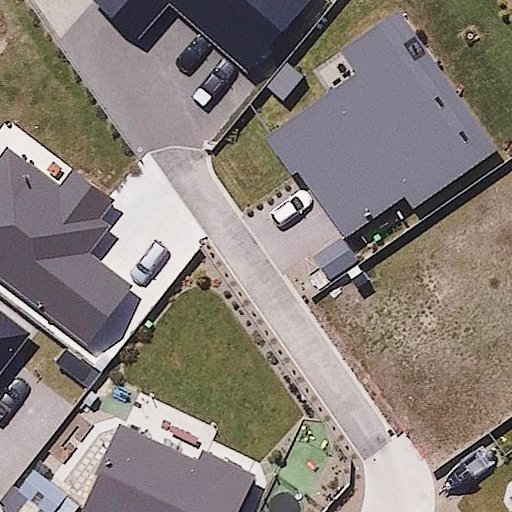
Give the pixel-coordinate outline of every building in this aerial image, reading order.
[(110,0),(142,35),(160,16),(235,86),(316,0),(110,0)] [(357,58),(267,118),(357,240),(500,137),(397,7),(349,35),(357,58)] [(0,270),(87,335),(123,285),(89,259),(109,229),(11,157),(0,172),(0,270)] [(0,388),(34,343),(0,314),(0,388)] [(122,415),(78,511),(236,511),(255,468),(122,415)]
